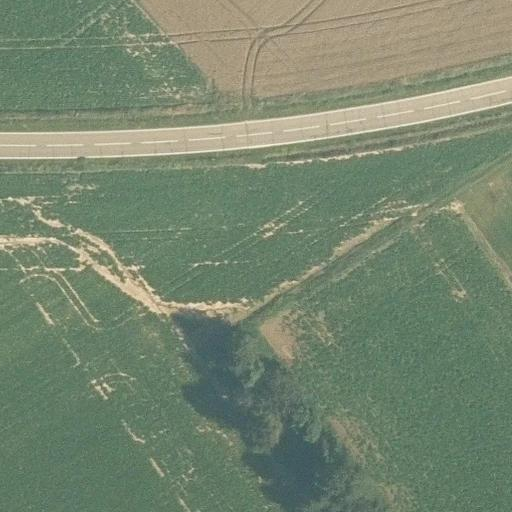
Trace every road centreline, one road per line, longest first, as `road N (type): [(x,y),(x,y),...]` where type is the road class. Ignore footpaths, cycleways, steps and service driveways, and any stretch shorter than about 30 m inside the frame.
road 1 (tertiary): [(445,106),(204,140),(0,146)]
road 2 (track): [(511,155),(258,315)]
